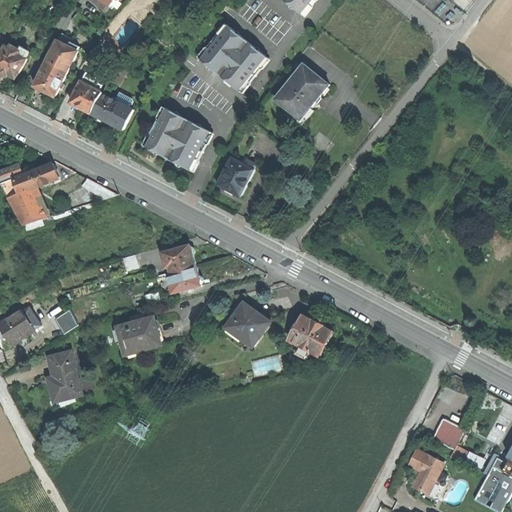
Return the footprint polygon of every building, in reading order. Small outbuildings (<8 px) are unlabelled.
[(93,0),(92,2),(104,11),(109,5),(113,9),(120,0),(93,0)] [(312,0),(284,0),(302,14),(312,0)] [(316,0),(312,0),(302,14),(304,15),(316,0)] [(203,61),(231,27),(228,25),(201,59),(203,61)] [(267,56),(231,27),(203,61),(222,76),(240,90),(267,56)] [(46,91),(56,96),(79,52),(78,51),(80,47),(72,43),(70,47),(59,41),(36,86),(46,91)] [(11,49),(7,46),(0,58),(0,68),(3,70),(1,73),(5,75),(8,77),(10,74),(17,78),(28,59),(27,58),(30,52),(23,48),(22,51),(13,45),(11,49)] [(270,58),(267,56),(240,90),(242,92),(270,58)] [(331,85),(305,64),(277,100),(300,119),(310,107),(311,108),(318,100),(331,85)] [(124,70),(118,67),(111,80),(117,83),(124,70)] [(88,111),(93,114),(104,93),(100,90),(103,85),(89,78),(87,83),(83,81),(72,103),(74,104),(73,104),(74,107),(80,110),(83,109),(83,108),(88,111)] [(116,100),(104,93),(93,114),(110,123),(121,102),(116,100)] [(121,102),(132,108),(135,102),(134,100),(121,93),(116,100),(121,102)] [(132,108),(121,102),(110,123),(115,125),(125,131),(136,110),(132,108)] [(314,111),(311,108),(310,107),(300,119),(298,121),(303,125),(314,111)] [(148,148),(168,109),(166,108),(145,147),(148,148)] [(210,131),(168,109),(148,148),(170,159),(190,170),(210,131)] [(213,133),(210,131),(190,170),(193,171),(213,133)] [(246,165),(233,158),(219,185),(230,190),(241,196),(255,169),(254,169),(257,164),(248,160),(246,165)] [(25,173),(20,162),(0,170),(0,180),(1,182),(25,173)] [(57,170),(54,162),(25,173),(1,182),(26,223),(47,217),(35,187),(60,177),(57,170)] [(119,193),(90,178),(84,185),(96,192),(100,200),(119,193)] [(169,273),(197,265),(195,258),(194,254),(195,253),(196,252),(195,248),(193,247),(192,247),(192,245),(163,253),(169,273)] [(140,267),(137,255),(124,258),(128,271),(140,267)] [(169,273),(170,278),(174,294),(203,286),(202,283),(203,283),(204,281),(203,277),(201,276),(200,276),(199,270),(197,265),(169,273)] [(158,281),(170,278),(169,273),(157,276),(158,281)] [(163,302),(160,293),(147,296),(150,306),(163,302)] [(255,348),(273,322),(257,311),(245,302),(227,328),(228,328),(229,326),(245,338),(243,339),(255,348)] [(36,331),(22,310),(0,323),(0,325),(6,334),(11,343),(25,335),(26,337),(36,331)] [(77,325),(69,312),(56,320),(60,327),(62,325),(66,332),(77,325)] [(148,319),(146,313),(132,317),(134,323),(120,327),(120,328),(115,329),(119,344),(124,343),(127,356),(128,356),(128,355),(163,345),(158,327),(156,317),(148,319)] [(304,316),(301,321),(296,330),(291,340),(302,346),(311,351),(322,356),(335,332),(325,327),(314,321),(309,318),(304,316)] [(316,316),(314,321),(325,327),(327,322),(316,316)] [(311,351),(302,346),(298,353),(307,358),(311,351)] [(75,362),(73,351),(50,357),(54,377),(49,378),(52,389),(54,399),(75,394),(76,397),(84,395),(79,377),(76,378),(72,363),(75,362)] [(280,356),(255,360),(257,372),(282,367),(280,356)] [(55,402),(76,397),(75,394),(54,399),(55,402)] [(456,424),(445,419),(435,439),(455,449),(457,445),(466,429),(456,424)] [(470,452),(457,445),(455,449),(451,456),(464,463),(470,452)] [(446,464),(419,450),(415,457),(411,465),(417,468),(415,472),(416,475),(419,476),(414,486),(430,494),(437,479),(441,472),(446,464)] [(467,461),(484,468),(488,458),(471,451),(467,461)] [(498,511),(504,511),(511,497),(511,461),(509,465),(498,459),(476,500),(498,511)] [(449,476),(441,472),(437,479),(441,482),(441,483),(442,484),(442,485),(443,485),(444,486),(445,486),(446,485),(447,485),(447,484),(448,483),(448,482),(447,481),(447,480),(449,476)]
